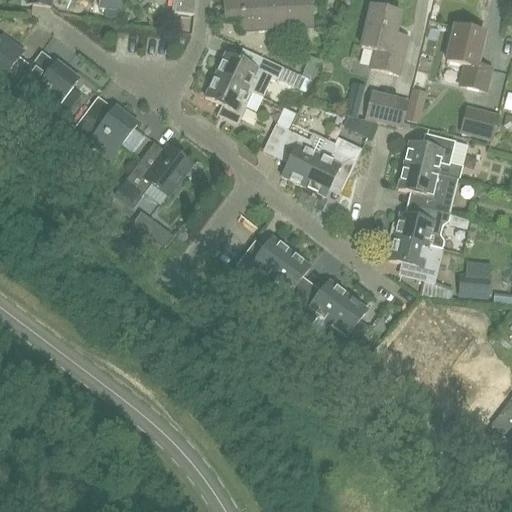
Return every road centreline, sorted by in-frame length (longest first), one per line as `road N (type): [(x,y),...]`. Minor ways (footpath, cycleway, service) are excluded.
road 1 (residential): [(475,511),(175,285)]
road 2 (primary): [(222,511),(146,420),(0,310)]
road 3 (residential): [(175,285),(0,153)]
road 4 (residential): [(353,261),(385,135)]
road 5 (residential): [(175,285),(255,183)]
road 6 (residential): [(255,183),(155,104)]
road 7 (residential): [(155,104),(55,26)]
road 8 (residential): [(353,261),(255,183)]
